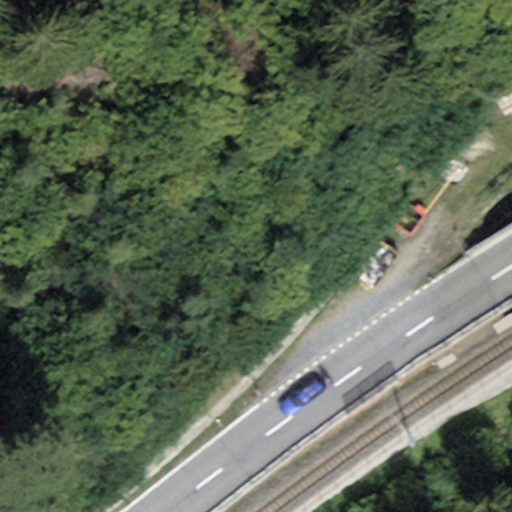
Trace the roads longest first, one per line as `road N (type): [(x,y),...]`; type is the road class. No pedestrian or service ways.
road 1 (primary): [(511,264),(316,398),(170,511)]
road 2 (track): [(511,138),(484,156),(399,247),(316,398)]
